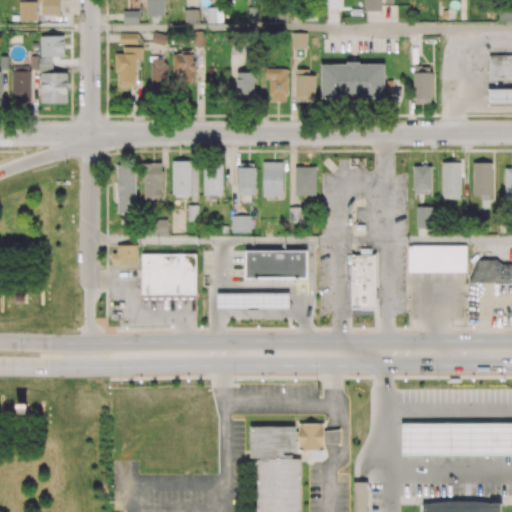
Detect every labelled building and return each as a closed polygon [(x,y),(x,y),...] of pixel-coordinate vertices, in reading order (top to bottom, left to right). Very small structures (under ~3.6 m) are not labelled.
[(163,0),(145,0),(145,15),(163,15),(163,0)] [(381,0),(364,0),(364,10),(381,10),(381,0)] [(198,8),(183,9),(184,22),(199,21),(198,8)] [(137,10),(122,10),(123,22),(138,22),(137,10)] [(292,31),(291,46),(306,46),(306,31),(292,31)] [(119,33),(119,43),(136,43),(136,33),(119,33)] [(511,56),(489,56),(489,78),(511,78),(511,56)] [(511,90),(487,90),(487,106),(511,106),(511,90)] [(262,162),(262,197),(282,197),(282,161),(262,162)] [(295,166),(295,194),(315,194),(316,166),(295,166)] [(250,215),(231,215),(231,231),(250,231),(250,215)] [(220,224),(220,232),(228,232),(228,225),(220,224)] [(138,247),(139,268),(111,268),(111,259),(119,259),(119,247),(138,247)] [(408,247),(408,273),(467,273),(467,247),(408,247)] [(244,251),(244,278),(306,278),(306,251),(244,251)] [(141,254),(142,301),(197,301),(197,254),(141,254)] [(352,255),(353,311),(376,311),(375,255),(352,255)] [(480,261),(470,286),(511,285),(511,266),(503,266),(497,261),(480,261)] [(218,294),(218,310),(289,310),(289,294),(218,294)] [(298,423),(299,452),(324,452),(324,443),(324,433),(324,423),(298,423)] [(511,424),(402,424),(402,459),(511,459),(511,424)] [(252,427),(252,458),(296,458),(296,426),(252,427)] [(341,430),(341,446),(324,443),(324,433),(341,430)] [(257,460),(257,511),(302,511),(302,459),(257,460)] [(354,482),(354,511),(369,511),(369,482),(354,482)] [(424,506),(424,511),(500,511),(500,506),(483,503),(463,502),(442,503),(424,506)]
